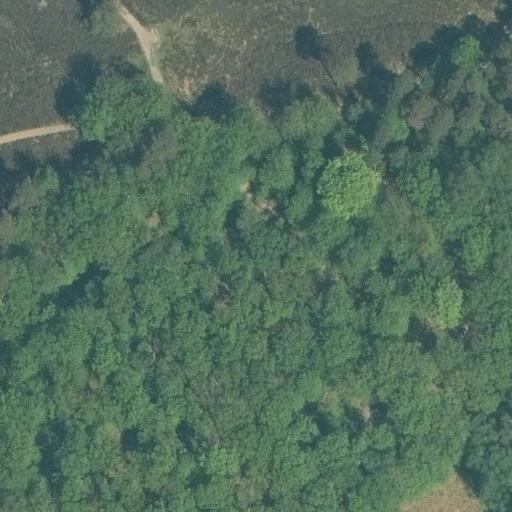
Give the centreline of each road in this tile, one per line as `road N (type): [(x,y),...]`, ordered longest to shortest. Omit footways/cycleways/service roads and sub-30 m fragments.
road 1 (track): [(314,511),(443,304),(511,164)]
road 2 (track): [(193,207),(330,172),(511,159)]
